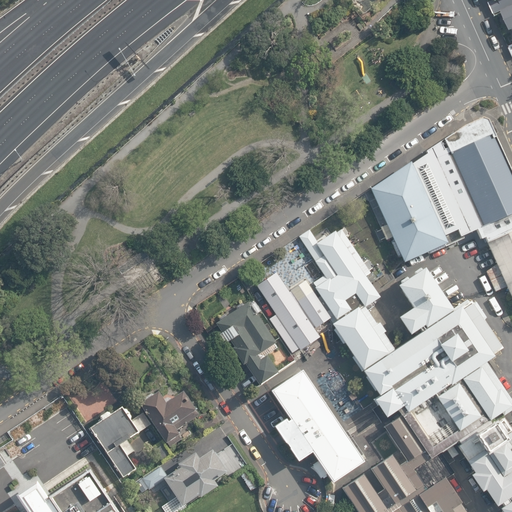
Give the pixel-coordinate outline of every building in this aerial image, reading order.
[(511,4),(511,0),(496,0),(494,1),(489,3),(493,13),(500,10),(511,4)] [(511,4),(500,10),(509,31),(511,29),(511,4)] [(459,130),(410,162),(443,234),(458,228),(462,236),(480,228),(484,237),(486,236),(511,293),(511,169),(489,120),(481,118),(459,130)] [(443,234),(410,162),(370,188),(403,263),(447,243),(443,234)] [(317,242),(309,230),(298,237),(306,249),(317,242)] [(363,309),(380,298),(357,263),(362,260),(342,230),(336,234),(334,231),(306,249),(324,276),(312,284),(336,321),(351,311),(345,302),(355,296),(363,309)] [(454,309),(426,268),(398,286),(412,308),(398,318),(411,338),(454,309)] [(315,329),(330,319),(305,281),(289,292),(276,271),(256,284),(300,350),(320,337),(315,329)] [(275,342),(248,301),(243,305),(241,303),(235,307),(237,309),(226,316),(225,315),(220,318),(221,320),(215,323),(243,364),(244,363),(259,384),(277,372),(265,355),(277,347),(274,343),(275,342)] [(511,404),(486,365),(492,361),(489,356),(499,349),(469,303),(360,376),(372,393),(367,396),(381,418),(391,412),(394,418),(380,427),(403,462),(396,466),(388,454),(368,467),(382,488),(374,493),(361,474),(340,488),(356,511),(445,511),(463,500),(447,477),(454,472),(441,452),(456,442),(502,511),(511,511),(511,427),(503,413),(511,407),(511,404)] [(390,353),(360,309),(332,328),(361,372),(390,353)] [(363,462),(302,370),(270,391),(290,420),(287,422),(285,419),(274,427),(298,462),(312,453),(332,483),(363,462)] [(201,408),(189,388),(174,400),(163,389),(146,402),(172,440),(186,430),(178,420),(201,408)] [(148,428),(132,402),(90,427),(125,474),(141,463),(125,440),(148,428)] [(218,447),(206,454),(201,450),(184,462),(187,465),(170,475),(190,503),(205,492),(207,495),(225,483),(220,477),(233,469),(218,447)] [(118,511),(106,494),(90,469),(51,495),(48,497),(37,481),(26,488),(15,496),(26,511),(118,511)]
